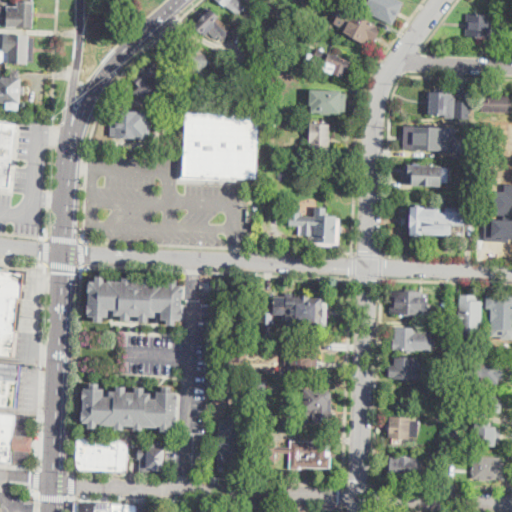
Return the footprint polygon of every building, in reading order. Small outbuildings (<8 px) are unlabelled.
[(33,0),(33,27),(0,26),(0,6),(19,7),(19,0),(33,0)] [(240,0),(240,1),(246,6),(238,16),(226,6),(224,7),(215,0),(240,0)] [(399,0),(404,2),(393,25),(361,8),(365,0),(399,0)] [(210,9),(231,33),(222,41),(218,36),(215,39),(208,32),(202,37),(193,26),(198,22),(195,19),(202,12),(204,14),(210,9)] [(507,9),(507,20),(497,19),(497,9),(507,9)] [(376,41),(370,38),(367,44),(339,31),(349,12),(382,28),(376,41)] [(496,17),(495,37),(491,36),(490,37),(466,36),(468,13),(492,14),(492,17),(496,17)] [(33,63),(27,61),(26,67),(0,63),(0,48),(5,49),(5,35),(35,36),(33,63)] [(190,41),(211,60),(190,84),(182,76),(187,71),(175,60),(178,56),(174,52),(183,42),(186,45),(190,41)] [(353,62),(346,79),(311,65),(318,48),(353,62)] [(167,99),(157,89),(153,95),(148,90),(139,99),(132,93),(140,85),(133,78),(151,59),(179,86),(167,99)] [(21,103),(20,103),(20,110),(7,109),(7,102),(0,102),(0,76),(22,77),(21,103)] [(344,105),(342,105),(341,113),(311,112),(312,105),(310,105),(311,89),(341,91),(341,98),(345,98),(344,105)] [(428,113),(428,91),(449,91),(449,113),(428,113)] [(511,95),(511,111),(482,111),(483,95),(511,95)] [(470,101),(470,118),(454,118),(454,101),(470,101)] [(148,111),(147,138),(116,137),(116,136),(111,136),(112,112),(117,112),(117,110),(148,111)] [(258,113),(256,178),(258,178),(258,202),(251,202),(252,179),(204,177),(204,182),(187,181),(180,181),(181,154),(184,155),(185,111),(258,113)] [(0,120),(16,123),(9,187),(0,185),(0,120)] [(329,154),(319,154),(319,148),(312,148),(313,142),(310,142),(311,123),(331,124),(329,154)] [(403,124),(403,148),(456,149),(457,126),(403,124)] [(490,141),(482,141),(482,126),(489,126),(490,141)] [(491,164),(481,164),(481,147),(491,147),(491,164)] [(477,148),(477,159),(462,158),(462,148),(477,148)] [(440,185),(406,185),(406,165),(441,165),(440,185)] [(467,207),(467,216),(469,216),(469,221),(465,221),(464,225),(451,225),(451,236),(421,235),(421,236),(407,236),(407,231),(405,231),(405,210),(408,210),(408,202),(426,202),(426,206),(467,207)] [(511,202),(511,237),(495,237),(495,233),(485,232),(485,217),(489,217),(489,220),(496,221),(496,202),(511,202)] [(301,216),(315,217),(316,207),(327,208),(326,215),(337,216),(337,218),(340,218),(339,247),(315,246),(315,241),(310,241),(310,235),(299,234),(299,226),(286,225),(287,217),(292,217),(292,205),(301,206),(301,216)] [(0,270),(25,272),(22,297),(19,296),(15,331),(19,332),(17,356),(0,354),(0,270)] [(105,277),(105,282),(107,282),(107,281),(123,282),(124,277),(132,278),(132,282),(142,282),(142,278),(151,278),(151,282),(165,282),(165,285),(168,285),(168,280),(177,280),(177,284),(182,284),(182,288),(184,288),(182,309),(184,310),(183,318),(182,318),(182,321),(176,320),(176,325),(167,325),(167,319),(161,319),(162,312),(156,312),(156,316),(149,316),(148,322),(139,321),(139,316),(130,315),(130,321),(120,321),(121,315),(115,315),(115,309),(108,309),(108,316),(103,316),(102,323),(93,322),(93,316),(89,316),(89,314),(87,314),(87,305),(88,305),(89,294),(88,294),(88,285),(90,285),(90,282),(95,282),(95,277),(105,277)] [(429,294),(428,314),(421,313),(421,314),(392,313),(393,290),(422,292),(422,294),(429,294)] [(483,301),(482,334),(459,334),(459,311),(460,311),(461,294),(476,295),(476,301),(483,301)] [(511,329),(504,329),(504,336),(493,336),(493,320),(491,320),(492,308),(487,308),(487,294),(511,294),(511,329)] [(311,296),(311,297),(328,298),(327,325),(321,325),(321,327),(309,326),(309,327),(299,327),(299,325),(283,324),(285,296),(299,297),(299,295),(311,296)] [(273,313),(272,334),(261,334),(261,313),(273,313)] [(448,334),(437,334),(437,327),(448,326),(448,334)] [(436,336),(436,345),(432,345),(432,350),(416,350),(416,351),(392,350),(392,339),(394,339),(395,328),(416,328),(416,332),(432,332),(432,336),(436,336)] [(247,347),(250,347),(250,356),(247,356),(247,361),(231,361),(231,353),(235,353),(235,345),(247,345),(247,347)] [(318,377),(279,377),(279,367),(283,367),(283,351),(318,351),(318,377)] [(422,359),(421,368),(420,368),(419,372),(413,372),(413,379),(394,379),(394,377),(390,377),(390,365),(395,365),(395,356),(414,357),(414,358),(422,359)] [(503,367),(503,379),(499,379),(498,383),(489,382),(489,384),(479,384),(479,383),(467,382),(467,374),(471,374),(471,361),(499,363),(499,367),(503,367)] [(16,408),(0,406),(0,362),(21,365),(16,408)] [(267,381),(266,389),(256,388),(256,380),(267,381)] [(100,383),(100,389),(105,389),(105,396),(110,396),(110,392),(116,392),(116,386),(126,386),(126,392),(136,392),(136,387),(145,387),(145,393),(151,393),(151,398),(157,398),(157,391),(162,391),(162,387),(171,387),(171,391),(178,391),(178,403),(177,403),(177,425),(176,425),(176,427),(169,427),(169,432),(161,432),(161,426),(157,426),(157,427),(143,427),(143,431),(134,431),(134,426),(124,426),(124,430),(115,430),(115,425),(102,425),(102,424),(97,424),(97,428),(88,428),(88,423),(81,423),(81,413),(85,413),(85,399),(81,399),(82,392),(84,392),(84,388),(89,388),(89,383),(100,383)] [(230,399),(214,399),(214,384),(230,385),(230,399)] [(459,388),(458,400),(451,399),(452,388),(459,388)] [(332,393),(331,412),(333,413),(333,423),(302,423),(303,411),(304,411),(305,389),(328,389),(332,393)] [(502,395),(501,413),(486,413),(486,418),(475,418),(475,412),(451,412),(451,400),(477,401),(477,394),(502,395)] [(33,437),(32,451),(12,450),(12,461),(0,460),(0,414),(17,416),(15,436),(33,437)] [(32,415),(16,414),(16,434),(31,434),(32,415)] [(418,436),(410,436),(410,439),(402,439),(402,443),(392,443),(392,438),(389,438),(389,431),(386,431),(386,423),(389,423),(389,417),(411,418),(411,420),(418,421),(418,436)] [(500,444),(495,444),(495,445),(475,444),(475,427),(496,428),(496,429),(500,429),(500,444)] [(457,431),(457,439),(448,439),(448,431),(457,431)] [(128,472),(81,470),(77,465),(78,437),(129,439),(128,472)] [(163,441),(163,448),(166,448),(164,473),(141,472),(142,459),(139,458),(139,446),(145,447),(145,440),(163,441)] [(242,468),(239,468),(239,471),(220,470),(220,466),(219,466),(220,440),(226,440),(226,441),(233,442),(233,443),(243,444),(242,468)] [(327,442),(327,456),(332,456),(331,468),(300,467),(300,468),(289,468),(290,452),(277,452),(276,461),(260,461),(261,446),(291,447),(291,440),(327,442)] [(423,465),(422,478),(385,476),(386,456),(418,458),(418,465),(423,465)] [(505,463),(504,474),(500,474),(500,479),(474,478),(474,457),(501,457),(501,463),(505,463)] [(138,504),(137,511),(73,511),(74,501),(138,504)]
